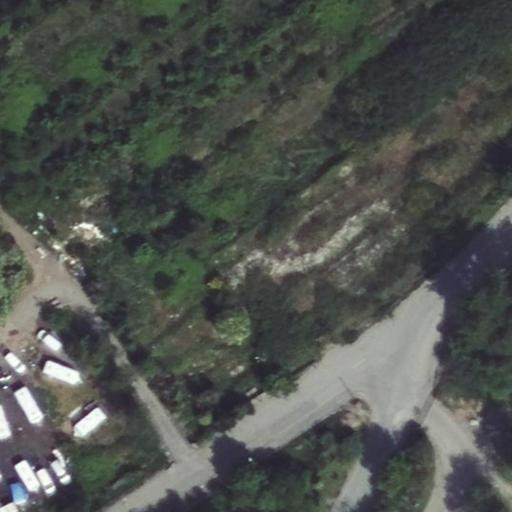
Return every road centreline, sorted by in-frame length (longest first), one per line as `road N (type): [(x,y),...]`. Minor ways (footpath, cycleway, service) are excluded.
road 1 (residential): [(415,323),(141,511)]
road 2 (residential): [(415,323),(393,417),(347,511)]
road 3 (residential): [(415,323),(511,232)]
